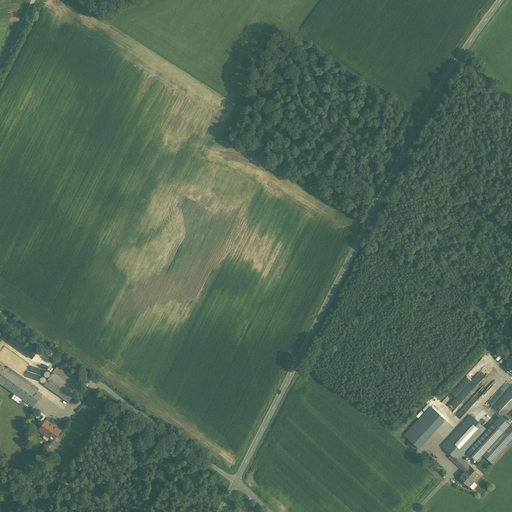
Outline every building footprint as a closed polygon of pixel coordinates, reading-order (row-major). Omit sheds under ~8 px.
[(500,350),(495,356),(503,363),(508,357),(500,350)] [(43,392),(2,363),(0,366),(0,381),(34,405),(43,392)] [(84,380),(59,363),(46,382),(71,399),(84,380)] [(473,389),(476,386),(476,385),(477,384),(477,380),(477,377),(481,380),(480,374),(477,375),(474,373),(473,368),(454,390),(457,393),(456,395),(457,395),(455,397),(454,397),(453,399),(452,400),(453,402),(460,393),(463,390),(467,389),(469,391),(470,389),(473,389)] [(448,406),(457,415),(470,402),(473,405),(487,390),(483,386),(475,395),(472,391),(462,401),(457,397),(448,406)] [(423,443),(442,422),(428,408),(409,430),(423,443)] [(489,428),(471,413),(443,444),(455,455),(453,458),(465,469),(458,477),(470,487),(481,474),(464,457),(469,451),(477,459),(483,453),(493,462),(511,441),(511,436),(495,421),(489,428)] [(63,429),(47,419),(40,430),(55,440),(63,429)]
